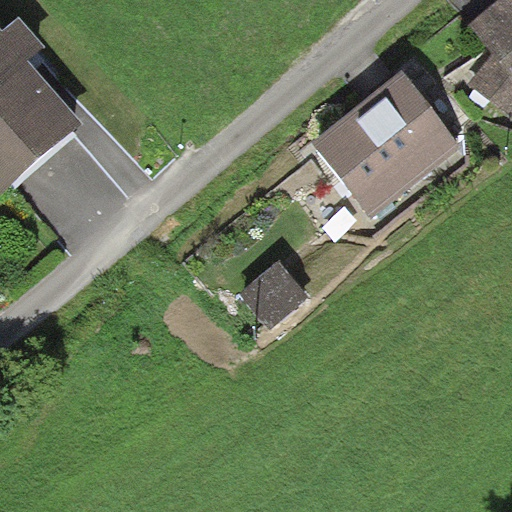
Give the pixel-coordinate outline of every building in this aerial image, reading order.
[(511,0),(503,0),(470,28),(492,55),(469,85),(511,118),(511,0)] [(16,50),(29,65),(44,51),(19,23),(4,35),(16,50)] [(16,50),(4,35),(0,30),(0,200),(84,127),(29,65),(16,50)] [(403,75),(313,147),(372,220),(462,148),(403,75)] [(280,265),(243,293),(269,327),(306,299),(280,265)]
